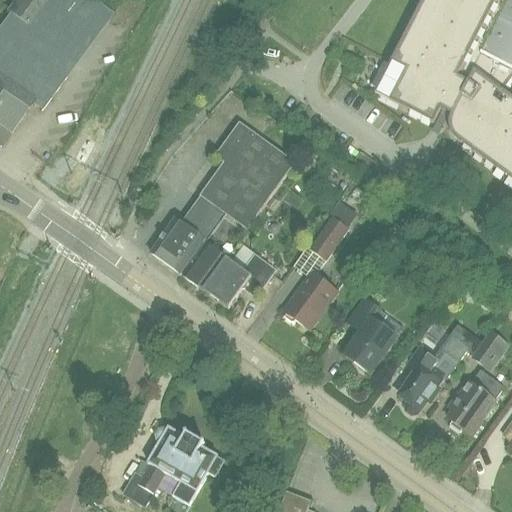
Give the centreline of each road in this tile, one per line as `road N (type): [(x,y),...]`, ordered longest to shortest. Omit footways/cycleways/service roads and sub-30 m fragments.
road 1 (tertiary): [(455,511),(179,310)]
road 2 (residential): [(362,0),(311,65),(310,93),(320,109),(417,173)]
road 3 (residential): [(58,511),(179,310)]
road 4 (tertiary): [(179,310),(0,186)]
